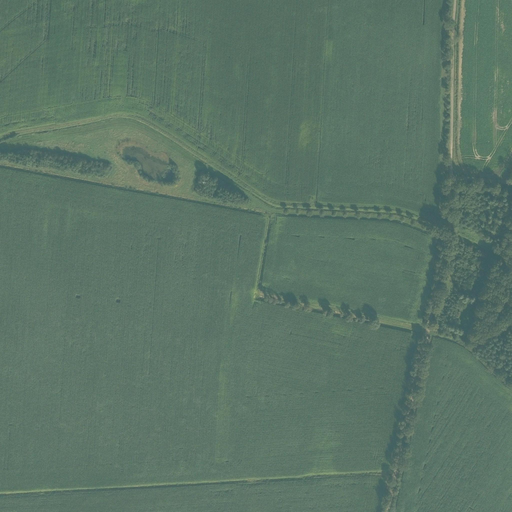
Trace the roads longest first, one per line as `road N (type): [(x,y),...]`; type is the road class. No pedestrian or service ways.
road 1 (unknown): [(0,144),(131,123),(268,209),(396,216),(487,249),(511,277)]
road 2 (track): [(387,511),(449,233),(450,178)]
road 3 (unclassified): [(450,178),(455,0)]
road 4 (track): [(427,331),(258,293)]
